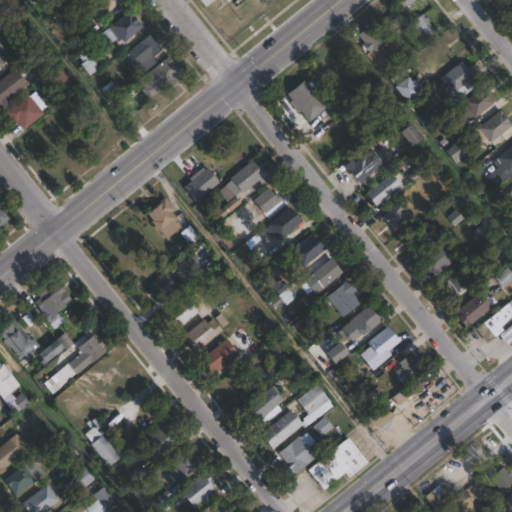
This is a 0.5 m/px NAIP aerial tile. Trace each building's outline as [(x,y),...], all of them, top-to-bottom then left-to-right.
[(122,0),(97,20),(93,15),(89,18),(86,14),(89,12),(84,5),(89,0),(122,0)] [(413,0),(400,11),(392,1),(393,0),(413,0)] [(143,34),(131,45),(126,40),(122,43),(117,38),(108,46),(101,38),(95,43),(91,39),(97,33),(99,35),(130,9),(143,25),(138,29),(143,34)] [(436,29),(428,36),(427,36),(424,38),(421,34),(420,35),(418,33),(419,32),(418,30),(416,32),(415,30),(417,28),(414,25),(417,23),(415,20),(423,13),(436,29)] [(367,21),(371,25),(374,22),(380,28),(376,31),(384,40),(377,46),(380,49),(375,52),(373,50),(371,52),(363,43),(364,42),(358,34),(364,30),(361,26),(367,21)] [(162,49),(150,58),(149,57),(135,68),(131,64),(129,66),(123,58),(129,53),(128,52),(150,34),(162,49)] [(85,50),(88,53),(89,53),(92,56),(91,57),(94,62),(95,61),(97,64),(99,67),(89,75),(80,64),(83,62),(78,55),(85,50)] [(181,72),(148,98),(141,89),(144,86),(139,79),(169,56),(181,72)] [(474,75),(449,96),(442,87),(448,82),(442,75),(461,59),(474,75)] [(12,102),(2,109),(0,106),(0,79),(13,69),(12,67),(20,60),(25,66),(18,73),(27,84),(9,98),(12,102)] [(404,75),(408,80),(411,77),(417,85),(415,87),(418,90),(404,102),(391,86),(404,75)] [(327,107),(309,122),(287,94),(304,79),(327,107)] [(496,99),(475,117),(474,115),(468,120),(457,107),(463,102),(462,101),(483,84),(496,99)] [(44,113),(23,130),(18,123),(15,125),(4,112),(27,92),(44,113)] [(398,112),(390,119),(385,114),(383,115),(379,110),(380,108),(379,106),(387,99),(398,112)] [(511,123),(511,125),(492,141),(489,137),(482,142),(474,132),(479,128),(479,127),(501,110),(511,123)] [(421,139),(412,146),(401,131),(409,124),(411,123),(422,138),(421,139)] [(459,160),(455,163),(446,150),(456,142),(465,153),(458,158),(459,160)] [(511,175),(499,185),(489,174),(498,166),(494,161),(497,158),(497,157),(511,144),(511,173),(511,174),(511,175)] [(371,149),(383,164),(360,183),(347,168),(349,166),(347,163),(352,159),(355,162),(371,149)] [(405,171),(399,176),(391,166),(406,154),(411,161),(403,167),(405,171)] [(252,160),(259,168),(260,167),(266,173),(242,193),(238,188),(226,199),(219,191),(232,180),(230,178),(252,160)] [(203,166),(205,169),(207,167),(219,182),(196,202),(183,187),(191,180),(189,178),(203,166)] [(402,186),(376,206),(366,193),(391,173),(402,186)] [(241,203),(222,218),(217,213),(225,206),(224,206),(235,196),(241,203)] [(181,227),(167,239),(159,229),(156,231),(153,227),(155,226),(145,213),(165,197),(175,209),(172,212),(178,218),(176,220),(181,227)] [(410,220),(396,233),(382,216),(400,201),(406,208),(402,211),(410,220)] [(290,206),(298,216),(299,215),(303,220),(281,239),(277,234),(272,237),(265,229),(269,226),(268,225),(290,206)] [(0,207),(8,218),(0,224),(0,207)] [(438,234),(417,252),(412,247),(409,250),(402,241),(427,220),(438,234)] [(312,234),(320,243),(321,242),(326,248),(303,267),(289,249),(298,242),(299,244),(312,234)] [(257,235),(261,240),(262,239),(274,256),(262,265),(246,243),(257,235)] [(457,259),(435,276),(431,271),(428,274),(421,265),(425,262),(422,258),(443,242),(457,259)] [(343,272),(316,294),(313,291),(308,295),(300,285),(305,282),(304,280),(332,258),(343,272)] [(511,272),(511,280),(503,288),(494,276),(507,266),(511,272)] [(467,284),(449,300),(438,287),(456,271),(467,284)] [(275,279),(277,281),(280,279),(282,281),(283,280),(289,287),(288,288),(296,297),(287,305),(283,301),(275,308),(270,302),(279,295),(276,292),(274,294),(267,286),(275,279)] [(361,303),(343,317),(327,297),(349,279),(357,290),(353,294),(361,303)] [(58,283),(72,301),(58,313),(64,320),(54,329),(42,314),(43,313),(34,302),(40,297),(37,295),(47,287),(49,290),(58,283)] [(198,290),(208,303),(197,311),(198,312),(176,329),(163,313),(185,296),(187,298),(198,290)] [(493,307),(470,325),(470,324),(466,327),(458,317),(461,314),(458,310),(480,291),(493,307)] [(504,330),(487,343),(476,329),(508,303),(511,307),(511,318),(501,327),(504,330)] [(382,320),(362,337),(360,334),(359,335),(358,333),(359,332),(350,321),(370,305),(382,320)] [(12,317),(25,334),(26,333),(31,339),(33,338),(35,340),(45,332),(53,341),(56,339),(63,348),(43,364),(32,350),(28,353),(30,355),(24,360),(24,359),(22,360),(20,358),(19,359),(13,352),(13,353),(11,350),(12,350),(10,347),(9,348),(3,340),(4,339),(0,335),(0,329),(8,323),(7,321),(12,317)] [(213,319),(221,330),(194,351),(182,335),(204,319),(207,323),(213,319)] [(511,344),(509,347),(499,335),(511,324),(511,344)] [(384,361),(373,370),(360,355),(370,346),(367,343),(387,326),(400,342),(381,358),(384,361)] [(93,335),(97,340),(98,338),(103,344),(101,345),(106,351),(77,375),(76,374),(62,385),(59,381),(55,384),(59,389),(52,394),(43,383),(82,352),(78,347),(93,335)] [(240,354),(212,377),(198,360),(226,337),(240,354)] [(351,352),(330,370),(323,362),(330,356),(328,353),(342,342),(351,352)] [(422,369),(404,384),(398,376),(405,370),(399,364),(410,355),(422,369)] [(262,376),(233,398),(222,382),(250,360),(262,376)] [(0,364),(1,365),(3,364),(20,385),(2,399),(0,396),(0,364)] [(333,406),(304,429),(302,426),(272,450),(260,434),(291,410),(300,421),(309,415),(297,400),(317,384),(329,400),(333,406)] [(413,398),(406,404),(404,401),(399,405),(393,398),(393,397),(409,384),(409,385),(415,392),(412,395),(413,398)] [(282,411),(261,429),(244,407),(270,385),(283,400),(277,405),(282,411)] [(395,415),(386,432),(371,425),(379,410),(380,407),(381,408),(395,415)] [(333,427),(321,438),(320,436),(314,441),(315,442),(308,447),(317,457),(296,474),(292,469),(286,474),(280,467),(286,462),(278,453),(299,436),(300,437),(307,432),(311,437),(316,432),(312,427),(324,417),(333,427)] [(179,441),(158,458),(144,442),(165,424),(179,441)] [(93,427),(101,436),(102,435),(120,458),(108,467),(90,445),(92,443),(84,434),(93,427)] [(6,470),(0,475),(0,446),(15,434),(27,449),(4,468),(6,470)] [(367,464),(349,479),(346,474),(332,485),(325,491),(309,471),(311,470),(348,439),(349,439),(368,463),(367,464)] [(79,456),(69,465),(59,454),(69,445),(79,456)] [(198,466),(179,481),(167,466),(172,463),(171,462),(186,451),(198,466)] [(42,482),(36,487),(33,483),(30,485),(33,489),(27,494),(24,490),(16,496),(4,480),(32,458),(44,474),(39,478),(42,482)] [(95,479),(82,490),(80,488),(70,496),(62,486),(72,478),(71,477),(84,466),(95,479)] [(503,467),(507,472),(509,470),(511,473),(511,475),(511,476),(511,477),(511,484),(502,492),(490,478),(503,467)] [(146,479),(135,488),(126,477),(137,468),(146,479)] [(215,490),(194,508),(182,493),(207,472),(214,481),(211,484),(215,490)] [(27,511),(21,504),(47,484),(59,500),(43,511),(27,511)] [(116,503),(104,511),(87,511),(85,509),(96,501),(92,496),(103,487),(116,503)] [(441,487),(449,497),(435,509),(425,497),(432,491),(434,493),(441,487)] [(511,511),(503,511),(507,509),(501,502),(511,493),(511,511)]
